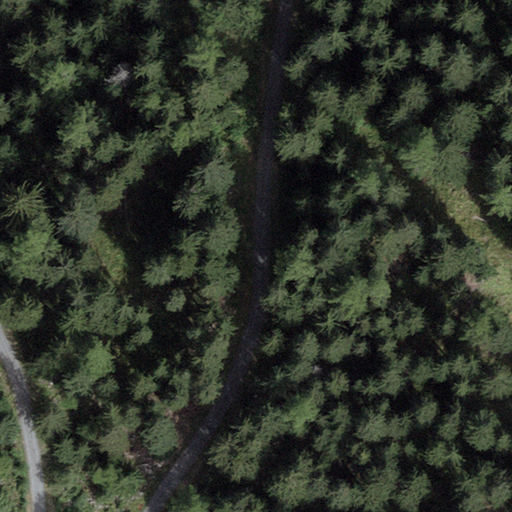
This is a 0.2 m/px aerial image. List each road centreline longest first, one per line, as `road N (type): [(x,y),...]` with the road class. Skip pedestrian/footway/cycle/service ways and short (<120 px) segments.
road 1 (track): [(299,0),(271,189),(204,432),(155,511)]
road 2 (track): [(34,511),(36,467),(0,324)]
